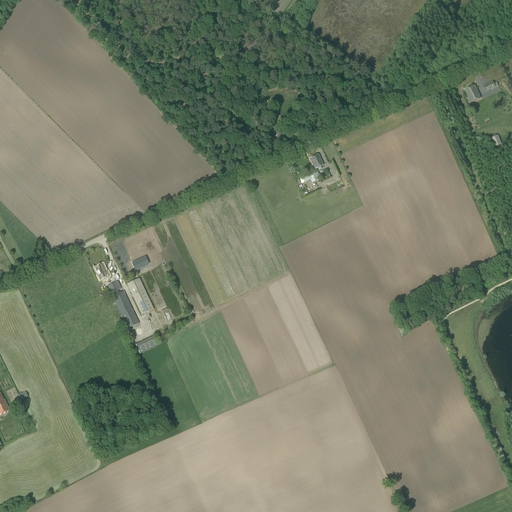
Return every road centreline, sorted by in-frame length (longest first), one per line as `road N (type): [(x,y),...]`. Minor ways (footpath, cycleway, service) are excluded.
road 1 (unclassified): [(0,286),(394,105)]
road 2 (unclassified): [(394,105),(236,0)]
road 3 (unclassified): [(394,105),(511,48)]
